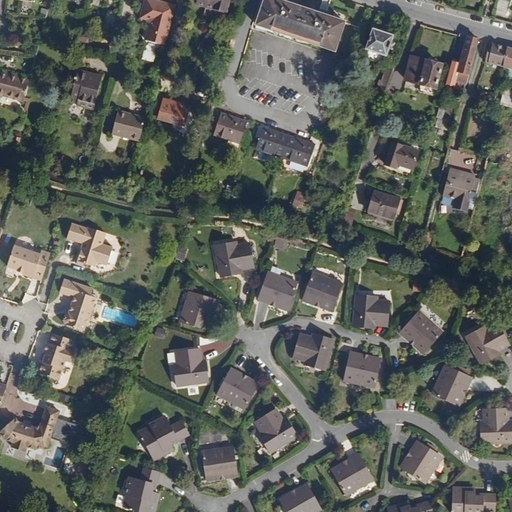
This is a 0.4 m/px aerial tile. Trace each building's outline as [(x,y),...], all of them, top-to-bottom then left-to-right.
[(165,46),(176,7),(151,0),(149,0),(147,9),(143,9),(140,19),(151,22),(145,41),(165,46)] [(227,13),(230,0),(197,0),(197,5),(227,13)] [(345,23),(326,17),(327,12),(320,10),(319,14),(292,5),(293,1),(289,0),(286,0),(286,3),(278,0),(264,0),(256,26),(335,52),(345,23)] [(506,15),(509,1),(502,0),(500,0),(498,13),(506,15)] [(492,19),(495,5),(489,3),(485,18),(492,19)] [(405,38),(410,23),(401,19),(396,34),(405,38)] [(392,51),(394,44),(391,44),(393,36),(373,30),(365,50),(367,50),(385,57),(387,57),(389,50),(392,51)] [(86,52),(90,39),(78,36),(75,48),(86,52)] [(466,86),(479,41),(468,38),(455,83),(466,86)] [(503,67),(508,48),(489,43),(485,63),(503,67)] [(82,65),(86,52),(75,48),(71,62),(82,65)] [(511,49),(508,48),(503,67),(509,69),(507,76),(511,77),(511,49)] [(385,57),(367,50),(366,53),(369,60),(378,63),(384,59),(385,57)] [(435,89),(441,66),(412,58),(405,81),(435,89)] [(0,95),(24,102),(30,79),(0,71),(0,95)] [(96,103),(102,80),(94,78),(95,75),(77,71),(71,95),(80,97),(78,100),(78,102),(87,104),(88,100),(96,103)] [(387,89),(392,73),(386,71),(382,82),(380,82),(375,96),(384,99),(387,89)] [(511,107),(511,91),(505,90),(501,105),(511,107)] [(185,126),(190,107),(164,99),(158,119),(185,126)] [(140,141),(146,119),(119,111),(113,134),(140,141)] [(241,145),(248,122),(222,113),(214,136),(241,145)] [(446,131),(448,120),(438,117),(436,128),(446,131)] [(316,145),(264,127),(256,149),(309,167),(316,145)] [(18,149),(21,139),(21,138),(14,136),(11,147),(18,149)] [(413,170),(419,152),(392,143),(385,165),(396,169),(397,164),(413,170)] [(475,178),(476,177),(450,170),(443,196),(457,200),(454,209),(466,213),(472,191),(475,178)] [(477,192),(481,180),(475,178),(472,191),(477,192)] [(198,198),(201,188),(191,185),(187,197),(198,198)] [(396,215),(400,200),(374,193),(368,213),(394,220),(396,215)] [(303,208),(306,197),(297,194),(293,206),(302,209),(303,208)] [(351,227),(356,211),(348,208),(343,225),(351,227)] [(103,244),(107,234),(89,227),(88,229),(72,224),(67,238),(83,244),(77,261),(84,264),(92,266),(97,264),(97,262),(107,266),(113,248),(103,244)] [(431,244),(434,233),(427,231),(426,233),(423,242),(431,244)] [(277,236),(274,247),(287,250),(290,240),(277,236)] [(255,268),(250,244),(238,247),(237,242),(216,246),(222,278),(235,275),(234,272),(242,271),(255,268)] [(185,255),(187,245),(180,243),(178,253),(185,255)] [(43,276),(51,254),(42,251),(41,254),(14,246),(7,267),(18,270),(18,271),(24,273),(23,275),(33,278),(35,274),(43,276)] [(288,311),(298,284),(268,273),(258,300),(270,304),(271,301),(278,303),(276,307),(288,311)] [(332,312),(343,285),(313,273),(303,300),(314,305),(316,302),(322,304),(320,308),(332,312)] [(90,319),(97,299),(90,296),(93,288),(64,279),(60,293),(75,298),(72,307),(74,307),(72,313),(69,312),(66,314),(64,321),(66,325),(85,331),(89,319),(90,319)] [(422,291),(423,283),(414,283),(414,291),(422,291)] [(214,313),(218,301),(190,292),(181,323),(209,331),(212,319),(209,318),(211,312),(214,313)] [(388,326),(390,302),(378,301),(378,297),(356,295),(354,327),(367,328),(368,324),(376,325),(388,326)] [(443,333),(420,312),(400,333),(409,341),(412,339),(417,343),(414,346),(424,355),(443,333)] [(510,346),(499,325),(487,330),(485,327),(467,337),(482,366),(494,359),(492,356),(499,352),(510,346)] [(72,362),(75,352),(73,352),(76,341),(52,333),(49,343),(48,343),(44,353),(47,354),(44,363),(41,363),(38,371),(40,374),(59,381),(65,361),(72,362)] [(326,372),(334,340),(321,337),(321,340),(313,338),(300,334),(294,358),(306,361),(305,365),(326,372)] [(203,370),(202,362),(201,349),(177,352),(178,364),(174,365),(177,386),(209,382),(207,369),(203,370)] [(375,388),(381,359),(369,357),(369,361),(362,359),(363,355),(351,352),(345,381),(375,388)] [(461,394),(464,388),(467,389),(473,378),(446,366),(432,395),(459,407),(464,395),(461,394)] [(246,409),(259,384),(248,378),(247,381),(241,379),(242,375),(231,369),(217,395),(246,409)] [(13,373),(9,383),(16,385),(19,375),(13,373)] [(57,418),(60,411),(47,406),(41,427),(34,428),(32,427),(31,429),(21,426),(22,424),(21,423),(16,418),(5,428),(13,432),(6,440),(14,442),(13,447),(27,452),(28,447),(35,450),(48,447),(51,437),(57,418)] [(288,427),(284,421),(276,409),(256,422),(264,433),(259,436),(271,453),(298,436),(291,425),(288,427)] [(505,434),(505,425),(505,413),(481,413),(481,426),(476,426),(476,447),(508,447),(508,433),(505,434)] [(190,435),(183,422),(172,428),(166,417),(151,425),(152,428),(140,433),(155,460),(174,450),(172,445),(170,442),(177,438),(179,441),(190,435)] [(57,418),(51,437),(73,444),(79,425),(57,418)] [(6,440),(13,432),(5,428),(0,432),(6,440)] [(426,484),(443,457),(418,441),(411,452),(414,454),(410,459),(407,457),(401,468),(426,484)] [(239,476),(234,447),(203,452),(207,481),(220,479),(219,475),(226,474),(226,478),(239,476)] [(346,495),(374,480),(360,454),(349,461),(350,464),(344,467),(343,464),(333,470),(346,495)] [(155,511),(160,494),(155,492),(152,492),(153,485),(157,485),(160,472),(146,468),(142,481),(131,477),(127,495),(129,495),(126,507),(143,511),(155,511)] [(317,511),(322,509),(307,483),(296,490),(298,494),(292,497),(291,493),(280,499),(287,511),(317,511)] [(496,511),(496,495),(483,495),(483,498),(475,498),(475,495),(476,490),(454,488),(452,511),(482,511),(483,510),(496,511)] [(121,489),(117,503),(123,505),(127,491),(121,489)] [(434,511),(431,502),(419,506),(419,509),(412,511),(411,508),(410,503),(388,509),(389,511),(434,511)]
